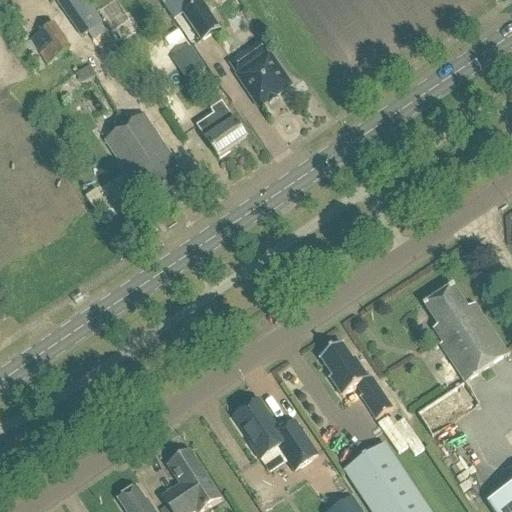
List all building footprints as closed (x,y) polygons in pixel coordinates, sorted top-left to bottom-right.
[(183,0),(176,0),(164,9),(173,23),(191,11),(183,0)] [(222,31),(203,3),(184,16),(203,44),(222,31)] [(95,16),(75,30),(83,40),(102,27),(95,16)] [(50,62),(70,49),(54,24),(34,37),(50,62)] [(191,52),(174,63),(188,83),(204,72),(191,52)] [(238,79),(259,110),(290,89),(269,58),(238,79)] [(234,126),(221,107),(210,114),(214,119),(196,131),(219,163),(247,144),(235,125),(234,126)] [(187,184),(144,120),(145,119),(144,118),(105,144),(126,175),(128,173),(139,190),(142,188),(155,207),(189,185),(188,183),(187,184)] [(110,180),(85,199),(103,223),(128,204),(110,180)] [(442,347),(440,349),(464,387),(507,358),(474,308),(466,312),(454,294),(426,312),(439,332),(434,335),(442,347)] [(344,348),(323,362),(334,379),(332,381),(345,400),(359,390),(364,398),(362,399),(377,420),(393,409),(373,379),(370,381),(356,360),(354,362),(344,348)] [(426,433),(473,412),(463,390),(417,411),(426,433)] [(280,437),(259,405),(234,422),(251,446),(249,448),(260,464),(279,451),(295,475),(318,460),(295,426),(280,437)] [(380,429),(399,459),(419,446),(399,416),(380,429)] [(345,476),(369,511),(427,511),(385,449),(345,476)] [(207,511),(221,503),(190,457),(169,471),(182,490),(163,503),(169,511),(207,511)] [(491,511),(511,511),(511,491),(488,508),(491,511)] [(146,506),(137,492),(118,504),(123,511),(152,511),(147,505),(146,506)] [(359,511),(353,502),(337,511),(359,511)]
